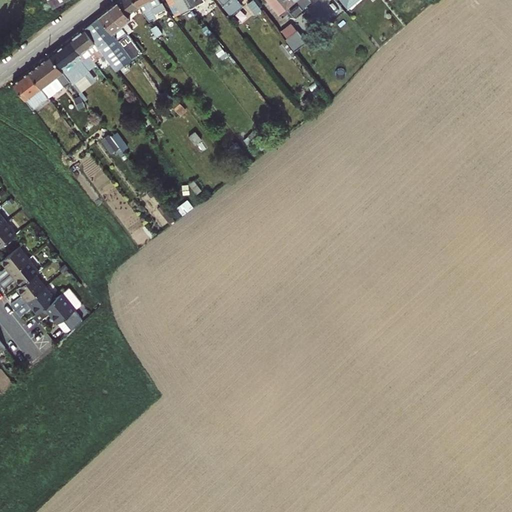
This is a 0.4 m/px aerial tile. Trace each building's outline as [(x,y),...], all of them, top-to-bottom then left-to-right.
[(46,0),(52,10),(67,0),(46,0)] [(120,0),(109,9),(126,31),(136,23),(131,17),(136,13),(133,9),(138,5),(134,0),(120,0)] [(134,0),(138,5),(148,18),(152,16),(149,9),(161,3),(159,0),(134,0)] [(149,9),(152,16),(167,9),(160,0),(159,0),(161,3),(149,9)] [(187,0),(180,0),(190,16),(197,13),(194,8),(187,0)] [(251,0),(249,1),(256,11),(262,8),(256,0),(251,0)] [(280,0),(288,9),(297,2),(295,0),(280,0)] [(288,9),(292,13),(308,0),(295,0),(297,2),(288,9)] [(109,9),(91,23),(84,28),(95,42),(102,52),(109,61),(117,70),(132,59),(119,41),(124,37),(129,44),(134,40),(126,31),(109,9)] [(70,39),(80,53),(95,42),(84,28),(70,39)] [(150,35),(146,30),(134,40),(137,45),(150,35)] [(50,54),(60,68),(80,53),(70,39),(50,54)] [(295,54),(284,40),(279,44),(290,57),(295,54)] [(292,45),(296,50),(302,45),(298,40),(292,45)] [(109,61),(102,52),(100,54),(114,73),(117,71),(117,70),(109,61)] [(50,54),(29,70),(49,96),(53,93),(47,84),(63,71),(60,68),(50,54)] [(93,67),(97,64),(89,55),(84,58),(90,66),(92,65),(93,67)] [(33,109),(49,96),(29,70),(13,82),(33,109)] [(170,94),(165,99),(166,103),(167,107),(175,108),(179,102),(178,99),(177,95),(170,94)] [(118,127),(103,138),(114,152),(129,142),(118,127)] [(190,198),(179,205),(184,212),(195,204),(190,198)] [(0,247),(14,237),(5,224),(0,227),(0,247)] [(0,282),(27,261),(17,249),(1,261),(6,268),(0,273),(0,282)] [(37,274),(27,261),(0,282),(0,286),(3,290),(16,280),(21,287),(35,276),(37,274)] [(45,288),(35,276),(21,287),(19,289),(24,295),(11,306),(15,311),(45,288)] [(54,300),(45,288),(15,311),(20,317),(34,307),(38,313),(54,300)] [(61,295),(54,300),(38,313),(32,317),(38,323),(51,313),(59,323),(74,311),(61,295)]
